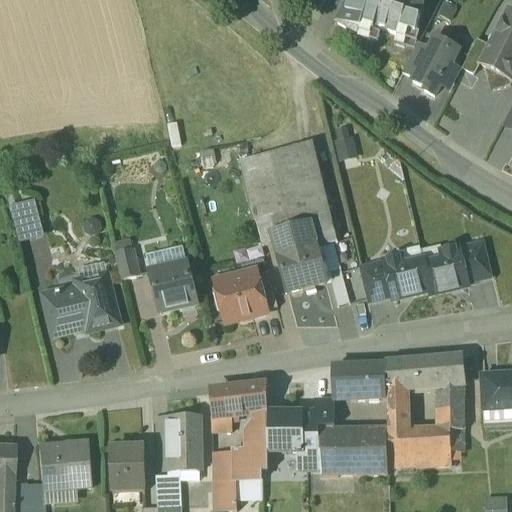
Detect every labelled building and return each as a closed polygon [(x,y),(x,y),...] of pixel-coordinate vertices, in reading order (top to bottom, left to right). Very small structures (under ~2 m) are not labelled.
[(349,0),(336,26),(359,38),(358,39),(371,43),(374,31),(400,38),(397,50),(405,52),(408,40),(415,42),(424,6),(417,4),(418,0),(349,0)] [(488,49),(478,67),(479,68),(487,72),(486,75),(492,94),(511,88),(511,85),(511,12),(508,10),(488,49)] [(437,48),(431,50),(430,52),(414,82),(413,85),(426,91),(425,94),(435,99),(458,53),(439,43),(437,48)] [(477,43),(462,72),(474,78),(479,68),(478,67),(488,49),(477,43)] [(418,46),(402,76),(414,82),(430,52),(418,46)] [(334,143),(338,163),(357,159),(353,140),(334,143)] [(313,146),(273,157),(288,216),(275,219),(279,235),(314,226),(320,249),(320,250),(341,244),(313,146)] [(273,157),(239,165),(255,224),(275,219),(288,216),(273,157)] [(8,210),(17,245),(42,238),(33,203),(8,210)] [(275,219),(255,224),(261,249),(276,246),(282,244),(279,235),(275,219)] [(314,226),(279,235),(282,244),(276,246),(280,259),(320,249),(314,226)] [(485,246),(459,253),(467,286),(493,280),(485,246)] [(320,249),(280,259),(289,297),(329,287),(320,250),(320,249)] [(425,268),(424,269),(430,294),(431,298),(468,289),(467,286),(459,253),(459,252),(441,256),(443,264),(425,268)] [(140,281),(134,254),(116,259),(122,286),(140,281)] [(403,261),(385,266),(393,300),(394,303),(430,294),(424,269),(425,268),(424,265),(405,269),(403,261)] [(385,266),(359,272),(368,306),(393,300),(385,266)] [(187,268),(154,277),(165,319),(199,310),(187,268)] [(341,272),(329,276),(338,310),(350,307),(341,272)] [(278,312),(268,276),(260,279),(269,314),(278,312)] [(108,277),(76,285),(78,294),(45,302),(54,340),(88,331),(89,337),(121,328),(108,277)] [(260,279),(234,285),(236,291),(220,295),(229,329),(245,325),(245,327),(256,324),(255,318),(269,314),(260,279)] [(463,362),(385,368),(386,395),(405,394),(438,391),(438,397),(463,395),(465,395),(463,362)] [(385,368),(333,371),(334,378),(334,380),(334,399),(335,399),(335,405),(335,406),(387,404),(386,395),(385,368)] [(511,378),(509,379),(484,380),(486,417),(511,416),(511,378)] [(267,390),(243,393),(245,412),(255,411),(268,409),(267,390)] [(243,393),(213,397),(214,423),(212,423),(213,438),(233,438),(232,423),(242,422),(245,418),(245,412),(243,393)] [(405,394),(386,395),(387,404),(389,437),(407,437),(405,394)] [(463,395),(438,397),(439,414),(441,418),(442,436),(451,435),(451,437),(464,436),(463,395)] [(306,417),(267,418),(269,458),(298,457),(298,477),(321,476),(320,438),(335,438),(335,437),(336,437),(335,406),(335,405),(315,406),(316,412),(306,413),(306,417)] [(268,409),(255,411),(256,427),(247,437),(248,458),(236,459),(236,487),(263,487),(264,487),(264,479),(269,479),(268,469),(268,468),(269,458),(268,449),(267,418),(268,409)] [(182,423),(182,424),(169,424),(170,476),(183,476),(183,472),(202,472),(201,423),(182,423)] [(389,437),(387,438),(388,473),(452,471),(452,455),(451,437),(451,435),(442,436),(407,437),(389,437)] [(336,437),(335,437),(335,438),(320,438),(321,476),(321,481),(389,480),(388,473),(387,438),(387,436),(336,437)] [(464,436),(451,437),(452,455),(464,455),(464,436)] [(509,451),(498,451),(498,472),(509,472),(509,451)] [(89,452),(36,457),(39,492),(42,492),(42,498),(93,494),(89,452)] [(12,454),(0,453),(0,483),(11,484),(12,454)] [(144,455),(114,456),(115,501),(145,500),(144,455)] [(236,459),(213,459),(213,511),(237,511),(238,506),(263,506),(263,494),(263,487),(236,487),(236,459)] [(178,511),(177,482),(157,483),(158,511),(178,511)] [(9,511),(11,484),(0,483),(0,511),(9,511)] [(25,484),(11,484),(9,511),(26,511),(25,494),(25,493),(25,484)] [(39,492),(25,493),(25,494),(26,511),(42,511),(42,498),(42,492),(39,492)]
